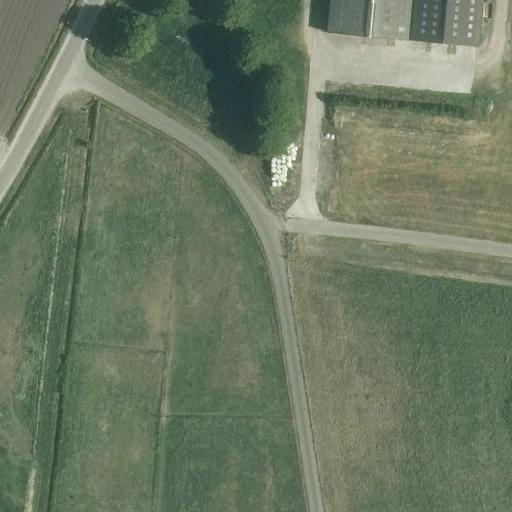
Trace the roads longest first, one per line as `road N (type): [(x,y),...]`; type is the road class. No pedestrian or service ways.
road 1 (unclassified): [(311,511),(264,225),(217,163),(65,73)]
road 2 (track): [(511,256),(264,225)]
road 3 (unclassified): [(0,178),(65,73)]
